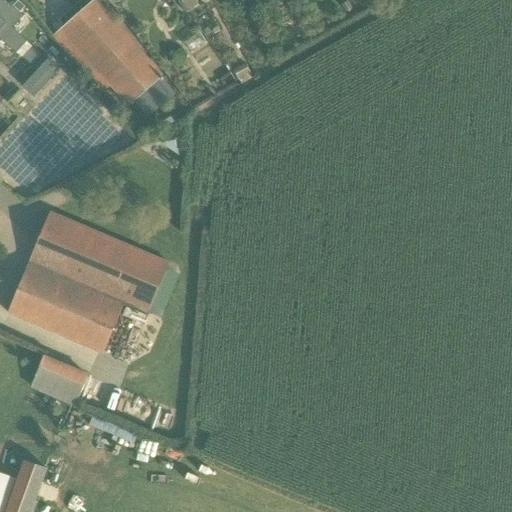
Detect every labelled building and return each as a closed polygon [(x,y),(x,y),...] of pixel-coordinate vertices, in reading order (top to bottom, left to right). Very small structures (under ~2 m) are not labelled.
[(4,0),(0,0),(0,17),(12,28),(22,16),(4,0)] [(52,36),(118,113),(135,99),(149,116),(177,92),(98,0),(92,0),(64,25),(52,36)] [(0,17),(0,39),(1,40),(16,53),(27,42),(12,28),(0,17)] [(36,93),(60,68),(49,57),(25,84),(36,93)] [(150,310),(169,264),(50,212),(30,259),(150,310)] [(123,305),(28,264),(9,313),(103,353),(123,305)] [(26,386),(72,406),(85,375),(40,355),(26,386)] [(109,410),(117,391),(97,383),(90,402),(109,410)] [(31,511),(47,469),(23,460),(4,511),(31,511)]
